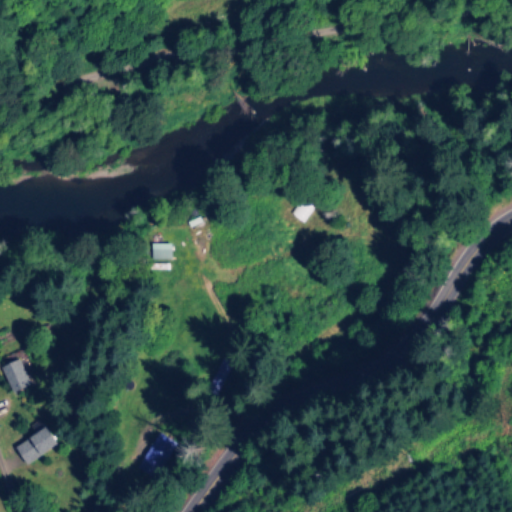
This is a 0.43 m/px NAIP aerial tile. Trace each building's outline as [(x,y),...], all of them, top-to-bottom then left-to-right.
[(166,243),(147,243),(147,259),(166,258),(166,243)] [(24,385),(16,358),(0,363),(0,375),(4,390),(24,385)] [(205,392),(218,396),(226,371),(213,367),(205,392)] [(50,446),(40,427),(9,444),(19,463),(50,446)] [(136,464),(151,473),(166,447),(151,439),(136,464)]
